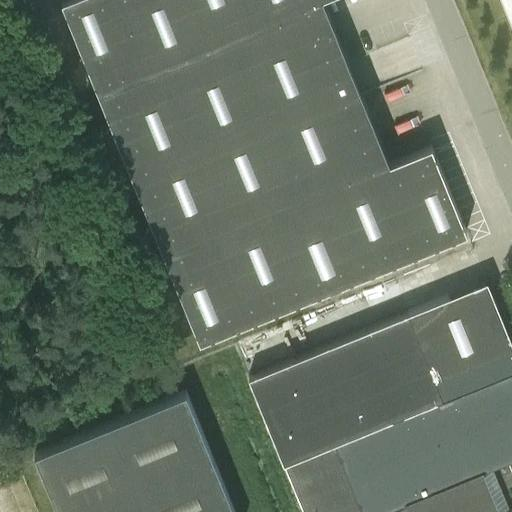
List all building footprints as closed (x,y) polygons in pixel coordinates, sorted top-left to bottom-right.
[(62,0),(131,169),(356,78),(324,0),(62,0)] [(511,0),(502,0),(511,24),(511,0)] [(200,339),(467,231),(431,143),(389,160),(356,78),(131,169),(200,339)] [(433,511),(511,480),(511,341),(486,274),(407,311),(249,375),(304,511),(433,511)] [(235,511),(187,391),(36,452),(60,511),(235,511)] [(511,511),(511,480),(433,511),(511,511)]
